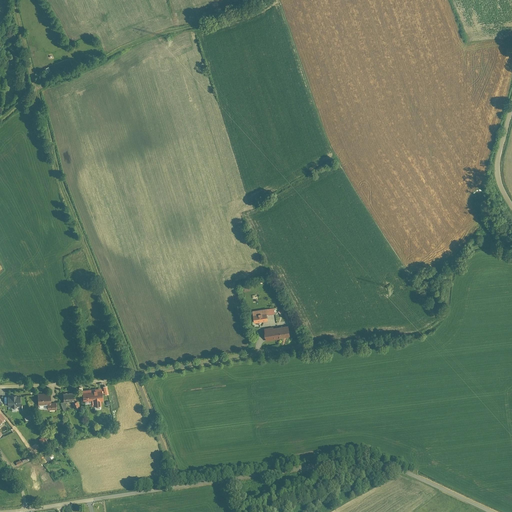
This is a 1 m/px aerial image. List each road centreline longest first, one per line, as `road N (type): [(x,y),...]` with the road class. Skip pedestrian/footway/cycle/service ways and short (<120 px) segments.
road 1 (unclassified): [(490,511),(373,463),(26,509)]
road 2 (track): [(134,375),(57,178),(11,0)]
road 3 (residential): [(0,385),(66,385),(304,346)]
